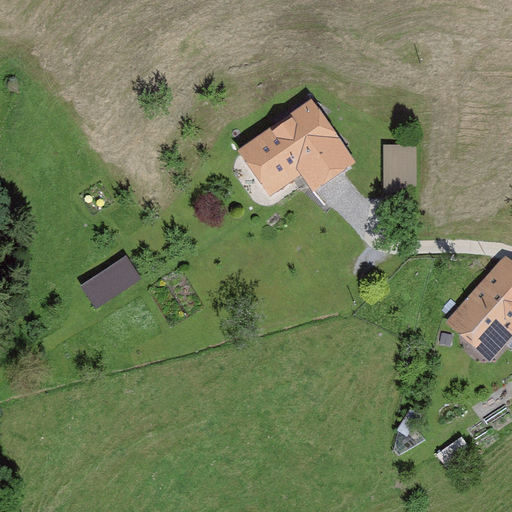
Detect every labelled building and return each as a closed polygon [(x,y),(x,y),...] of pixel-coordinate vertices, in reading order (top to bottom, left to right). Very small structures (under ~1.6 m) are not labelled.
[(197,69),(221,55),(206,29),(181,43),(197,69)] [(241,154),(276,201),(305,180),(318,197),(360,166),(314,102),(241,154)] [(391,198),(423,198),(423,146),(391,146),(391,198)] [(146,278),(132,256),(103,275),(108,282),(93,292),(103,306),(146,278)] [(511,261),(509,258),(447,324),(494,367),(511,347),(511,261)]
